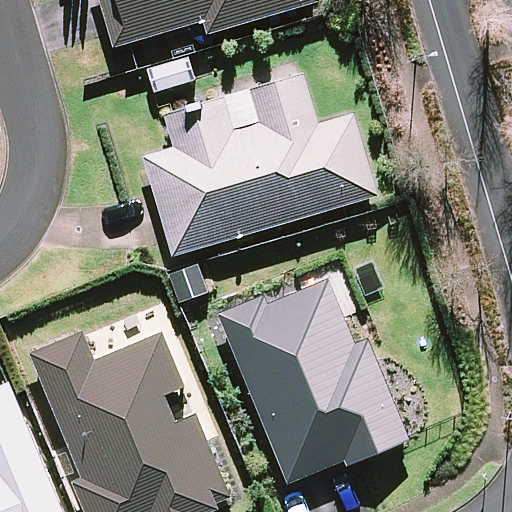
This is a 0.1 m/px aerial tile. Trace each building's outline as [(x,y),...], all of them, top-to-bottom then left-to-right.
[(102,0),(117,47),(206,21),(210,34),(320,1),(320,0),(102,0)] [(320,126),(303,70),(250,85),(260,118),(241,123),(232,96),(168,115),(178,149),(147,158),(176,256),(379,195),(355,115),(320,126)] [(341,264),(221,312),(290,486),(410,438),(341,264)] [(208,511),(221,507),(220,503),(232,498),(196,410),(180,416),(170,393),(186,387),(165,334),(96,362),(85,333),(34,354),(84,478),(78,480),(90,511),(208,511)] [(64,511),(5,371),(0,372),(0,511),(64,511)]
